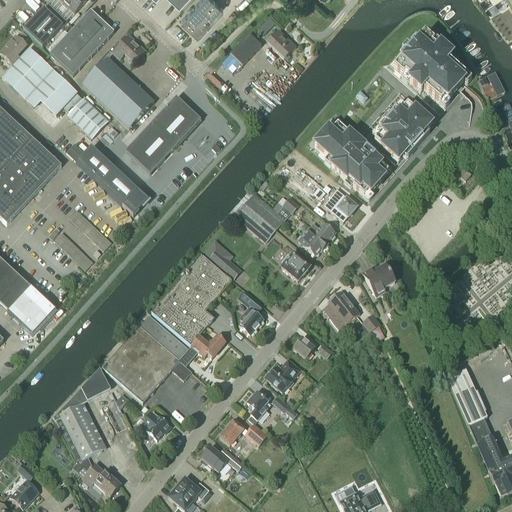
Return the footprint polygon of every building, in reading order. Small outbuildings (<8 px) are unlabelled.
[(73,15),(85,2),(83,0),(56,0),(62,6),(61,7),(66,12),(67,10),(73,15)] [(209,23),(222,10),(211,0),(199,0),(180,21),(196,36),(205,27),(207,29),(210,25),(209,23)] [(43,10),(23,32),(42,50),(62,28),(62,27),(65,23),(48,7),(44,11),(43,10)] [(107,29),(109,26),(97,15),(94,17),(90,13),(49,56),(72,78),(113,35),(107,29)] [(283,61),(294,49),(278,34),(267,46),(283,61)] [(17,58),(26,48),(22,46),(27,41),(27,39),(23,36),(21,35),(17,40),(15,39),(6,48),(8,50),(2,57),(12,66),(18,59),(17,58)] [(431,47),(433,45),(424,36),(416,45),(414,43),(409,49),(411,51),(406,57),(404,55),(398,61),(400,63),(393,71),(402,79),(405,77),(411,82),(408,85),(420,95),(423,91),(440,106),(444,101),(446,103),(455,94),(452,92),(464,79),(447,63),(450,60),(439,50),(437,52),(431,47)] [(229,57),(241,68),(260,48),(248,37),(229,57)] [(124,56),(134,66),(145,54),(128,38),(113,54),(120,61),(124,56)] [(29,51),(1,80),(49,125),(76,96),(29,51)] [(129,131),(153,105),(107,61),(82,87),(129,131)] [(506,96),(494,74),(477,82),(484,105),(506,96)] [(175,145),(197,122),(182,109),(184,107),(176,100),(125,154),(149,177),(177,147),(175,145)] [(79,131),(95,114),(84,103),(67,120),(79,131)] [(420,139),(430,127),(407,106),(399,115),(395,112),(389,118),(391,120),(386,126),(383,124),(378,131),(382,134),(374,143),(397,164),(408,152),(409,153),(421,140),(420,139)] [(501,143),(511,139),(511,112),(509,106),(487,113),(489,119),(489,135),(501,143)] [(0,221),(6,227),(61,169),(0,112),(0,221)] [(95,114),(79,131),(91,142),(107,125),(95,114)] [(337,127),(330,135),(328,133),(314,148),(334,166),(331,170),(346,183),(348,181),(354,187),(352,189),(363,199),(368,193),(370,195),(383,181),(382,180),(388,174),(372,161),(373,160),(337,127)] [(149,204),(90,151),(75,166),(134,222),(149,204)] [(464,183),(470,177),(462,170),(456,176),(464,183)] [(318,190),(313,197),(319,202),(324,196),(318,190)] [(356,209),(355,209),(345,201),(336,194),(323,209),(342,225),(346,219),(347,220),(356,209)] [(254,197),(235,219),(265,246),(285,223),(254,197)] [(282,208),(292,217),(298,209),(288,200),(282,208)] [(315,236),(327,246),(335,236),(324,226),(315,236)] [(327,246),(315,236),(311,233),(300,245),(304,248),(304,249),(314,259),(320,252),(321,254),(322,253),(324,253),(326,250),(326,248),(327,246)] [(240,273),(216,253),(209,261),(232,282),(240,273)] [(302,280),(306,275),(305,275),(309,270),(293,256),(280,271),(297,285),(301,280),(302,280)] [(231,284),(201,258),(151,316),(189,349),(190,349),(201,358),(204,355),(211,361),(224,345),(217,339),(211,345),(208,342),(205,345),(198,339),(213,322),(205,314),(231,284)] [(0,307),(7,314),(30,290),(0,262),(0,307)] [(382,291),(394,284),(384,267),(372,274),(370,270),(361,275),(375,300),(384,295),(382,291)] [(331,302),(349,324),(359,316),(341,294),(331,302)] [(250,309),(255,303),(245,295),(240,301),(250,309)] [(349,324),(331,302),(327,305),(328,307),(322,311),(339,332),(349,324)] [(249,339),(263,323),(248,311),(239,321),(242,324),(238,329),(249,339)] [(368,335),(379,327),(371,317),(361,325),(368,335)] [(178,365),(179,364),(188,353),(148,318),(138,330),(178,365)] [(444,341),(445,342),(452,336),(444,327),(437,333),(444,341)] [(178,365),(138,330),(102,372),(142,407),(171,373),(183,384),(191,375),(179,364),(178,365)] [(305,362),(314,351),(301,341),(292,352),(305,362)] [(326,362),(332,355),(323,347),(317,355),(326,362)] [(292,383),(291,382),(299,373),(287,363),(282,369),(284,371),(281,374),(277,370),(267,382),(271,386),(270,387),(276,393),(277,392),(282,395),(287,389),(288,390),(292,385),(291,384),(292,383)] [(77,396),(53,421),(54,424),(56,424),(68,447),(76,464),(81,462),(82,463),(102,454),(84,418),(88,416),(83,406),(110,393),(105,383),(100,374),(99,372),(81,391),(77,396)] [(467,376),(448,384),(500,502),(511,496),(511,421),(506,424),(511,436),(511,467),(505,470),(483,422),(486,420),(467,376)] [(263,410),(267,405),(255,396),(246,407),(254,413),(249,419),(256,424),(266,413),(263,410)] [(288,410),(276,400),(271,406),(283,416),(284,415),(288,410)] [(288,410),(284,415),(292,422),(297,417),(288,410)] [(152,414),(140,429),(146,434),(156,443),(163,436),(164,437),(170,430),(158,420),(152,414)] [(229,448),(245,430),(234,421),(219,440),(229,448)] [(259,448),(267,438),(254,427),(245,437),(259,448)] [(224,451),(219,457),(210,450),(201,461),(213,471),(218,475),(227,465),(237,474),(243,468),(224,451)] [(28,483),(34,478),(22,467),(16,472),(28,483)] [(104,473),(103,474),(94,467),(85,477),(94,485),(93,486),(109,501),(120,488),(104,473)] [(171,497),(167,501),(178,510),(176,511),(186,511),(197,499),(201,502),(208,493),(199,485),(195,490),(184,481),(181,485),(178,485),(170,494),(171,497)] [(28,503),(36,494),(24,484),(9,500),(22,511),(29,504),(28,503)] [(355,497),(339,505),(342,511),(370,511),(380,507),(373,493),(360,500),(361,501),(358,502),(355,497)]
